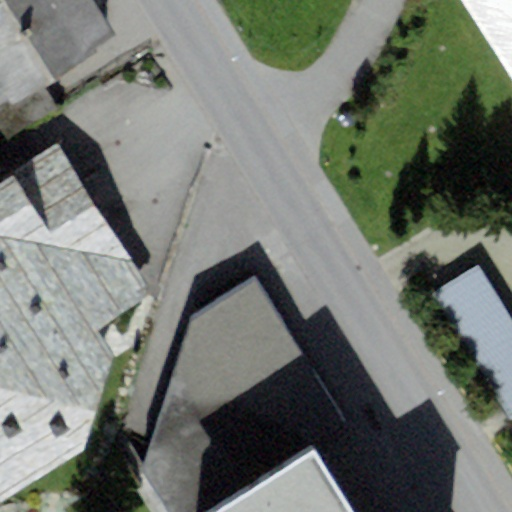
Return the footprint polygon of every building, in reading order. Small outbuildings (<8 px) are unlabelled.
[(0,0),(0,105),(9,100),(13,105),(98,55),(93,45),(113,33),(93,0),(0,0)] [(511,0),(462,0),(511,80),(511,0)] [(57,145),(0,182),(0,500),(82,454),(111,362),(97,333),(151,294),(57,145)] [(508,420),(511,417),(511,325),(476,267),(431,294),(508,420)] [(258,280),(190,320),(141,475),(166,511),(215,511),(313,451),(348,424),(258,280)] [(215,511),(350,511),(313,451),(215,511)]
